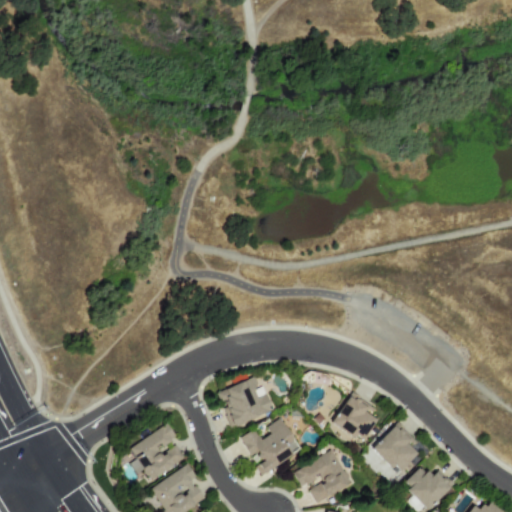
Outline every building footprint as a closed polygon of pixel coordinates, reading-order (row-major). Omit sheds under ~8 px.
[(212,392),(216,402),(218,402),(228,427),(268,412),(255,377),(212,392)] [(374,421),(366,415),(371,410),(349,393),(327,422),(349,439),(352,436),(359,441),(374,421)] [(297,450),(277,418),(262,428),(266,434),(257,440),(250,429),(236,439),(253,466),(252,467),(257,476),(297,450)] [(414,454),(402,443),(408,437),(393,423),(368,450),(394,475),(414,454)] [(125,447),(132,460),(127,464),(133,475),(141,470),(146,480),(181,461),(171,443),(174,442),(165,426),(125,447)] [(289,472),(299,490),(304,487),(312,503),(347,484),(329,451),(289,472)] [(147,487),(160,511),(181,511),(201,501),(190,480),(192,479),(185,466),(147,487)] [(398,486),(425,511),(450,485),(434,470),(428,477),(416,466),(398,486)] [(464,511),(501,511),(484,501),(477,511),(469,506),(464,511)]
